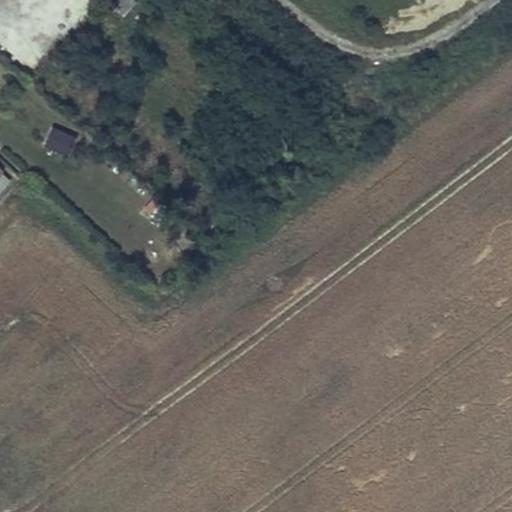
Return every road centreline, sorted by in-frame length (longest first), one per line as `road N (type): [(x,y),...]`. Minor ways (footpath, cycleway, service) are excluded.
road 1 (track): [(0,378),(158,334),(247,275),(368,170),(511,63)]
road 2 (unclassified): [(278,0),(313,28),(377,53),(436,40),(493,0)]
